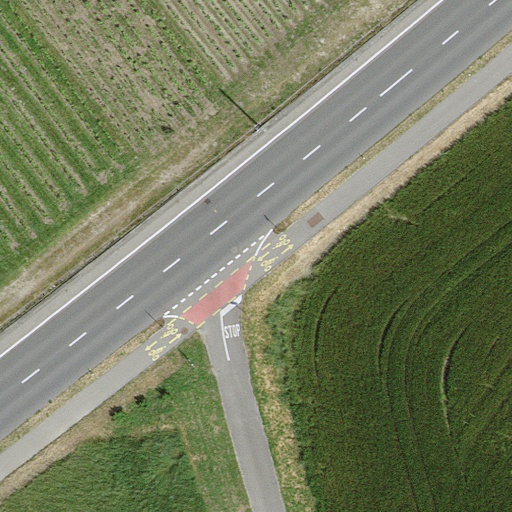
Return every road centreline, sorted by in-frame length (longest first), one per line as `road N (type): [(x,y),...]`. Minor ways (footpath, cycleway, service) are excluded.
road 1 (track): [(0,301),(376,0)]
road 2 (tertiary): [(206,239),(495,0)]
road 3 (unclassified): [(206,239),(273,511)]
road 4 (tertiary): [(0,401),(206,239)]
